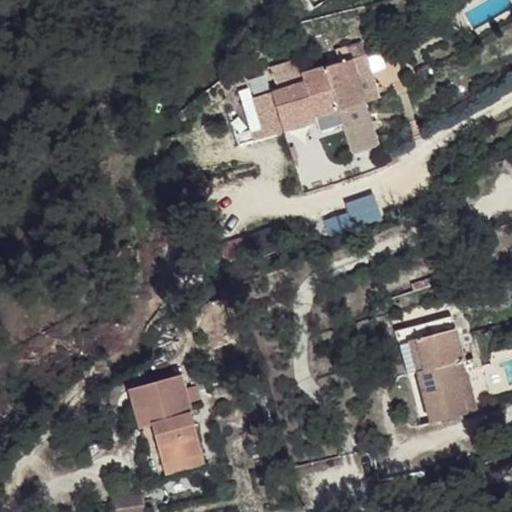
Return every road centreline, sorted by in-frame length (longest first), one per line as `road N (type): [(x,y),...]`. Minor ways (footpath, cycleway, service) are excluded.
road 1 (unknown): [(287,210),(335,198),(511,91)]
road 2 (residential): [(511,476),(343,511)]
